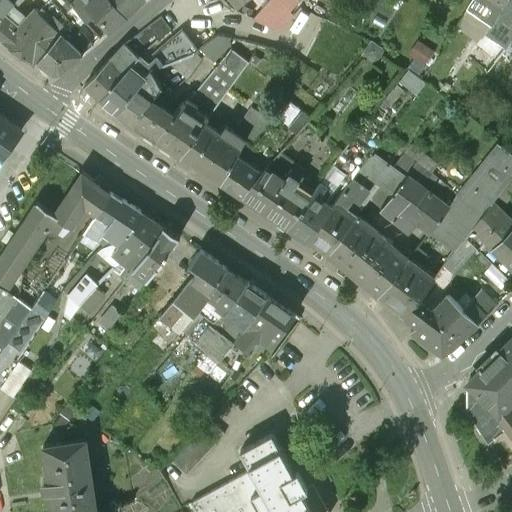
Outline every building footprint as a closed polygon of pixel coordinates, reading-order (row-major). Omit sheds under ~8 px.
[(0,0),(0,18),(16,1),(14,0),(0,0)] [(88,6),(83,0),(76,0),(71,5),(88,25),(97,17),(88,6)] [(94,0),(88,6),(97,17),(109,31),(126,16),(127,17),(143,0),(94,0)] [(268,0),(254,18),(280,29),(289,17),(284,13),(295,0),(268,0)] [(511,41),(511,38),(511,24),(498,14),(480,0),(469,0),(467,4),(459,17),(483,34),(492,42),(496,39),(507,47),(510,43),(511,41)] [(480,0),(498,14),(506,0),(480,0)] [(35,9),(3,39),(35,65),(38,61),(60,33),(35,9)] [(167,32),(158,19),(147,28),(157,40),(167,32)] [(72,21),(60,33),(38,61),(53,72),(59,71),(94,44),(72,21)] [(138,58),(102,99),(118,112),(154,68),(195,51),(199,48),(181,29),(150,56),(145,51),(138,58)] [(217,34),(200,48),(214,61),(225,48),(230,45),(229,41),(230,37),(217,34)] [(126,44),(85,86),(102,99),(138,58),(126,44)] [(230,49),(189,100),(196,104),(194,108),(207,117),(248,63),(230,49)] [(405,65),(395,78),(412,90),(421,77),(405,65)] [(154,68),(118,112),(133,123),(150,100),(154,94),(163,86),(154,68)] [(173,115),(158,105),(140,129),(180,155),(207,117),(194,108),(196,104),(189,100),(188,99),(185,102),(183,101),(173,115)] [(140,129),(158,105),(150,100),(133,123),(140,129)] [(233,124),(248,136),(262,119),(247,108),(233,124)] [(0,115),(0,160),(22,131),(0,115)] [(214,129),(190,161),(220,180),(233,157),(227,153),(234,141),(240,145),(244,137),(223,125),(218,132),(214,129)] [(448,203),(430,226),(455,248),(464,236),(467,233),(466,232),(491,200),(511,174),(511,155),(496,143),(448,203)] [(393,164),(372,150),(353,174),(335,199),(343,205),(347,203),(353,196),(359,200),(374,178),(392,190),(406,173),(393,164)] [(448,203),(420,183),(430,171),(402,151),(393,164),(406,173),(392,190),(379,207),(408,229),(417,218),(429,227),(430,226),(448,203)] [(261,169),(235,153),(233,157),(220,180),(240,193),(256,174),(261,169)] [(317,180),(286,224),(306,238),(331,203),(324,198),(348,165),(336,156),(323,173),(317,180)] [(280,190),(256,174),(240,193),(282,221),(317,180),(323,173),(305,160),(280,190)] [(56,213),(72,226),(84,209),(96,218),(112,194),(83,173),(55,213),(56,213)] [(144,214),(124,201),(112,194),(96,218),(109,225),(102,235),(119,244),(144,214)] [(331,203),(306,238),(329,254),(357,215),(343,205),(335,199),(331,203)] [(38,200),(0,258),(0,282),(32,306),(60,271),(55,268),(53,270),(48,266),(42,273),(28,263),(33,257),(29,254),(56,213),(55,213),(38,200)] [(511,220),(491,200),(466,232),(467,233),(464,236),(476,248),(484,239),(492,246),(511,225),(511,220)] [(144,214),(119,244),(113,251),(124,261),(157,222),(144,214)] [(396,245),(357,215),(329,254),(366,283),(396,245)] [(157,222),(124,261),(136,270),(168,229),(157,222)] [(511,225),(492,246),(511,264),(511,225)] [(168,229),(136,270),(148,279),(181,236),(168,229)] [(455,248),(446,259),(457,268),(476,248),(464,236),(455,248)] [(408,254),(378,293),(390,303),(423,266),(419,262),(426,251),(417,243),(408,254)] [(396,245),(366,283),(378,293),(408,254),(396,245)] [(227,268),(201,249),(199,250),(200,250),(189,263),(198,271),(193,277),(189,281),(186,287),(161,315),(169,322),(168,322),(172,326),(186,310),(193,316),(213,292),(211,290),(227,268)] [(115,268),(102,256),(90,267),(103,280),(115,268)] [(434,274),(423,266),(390,303),(403,313),(416,297),(434,274)] [(218,294),(208,306),(221,315),(248,282),(238,275),(222,296),(218,294)] [(88,295),(72,280),(61,291),(81,305),(87,296),(88,295)] [(432,309),(416,297),(403,313),(417,323),(410,328),(443,354),(498,304),(474,281),(462,291),(456,287),(432,309)] [(0,340),(6,344),(32,306),(0,282),(0,340)] [(88,295),(87,296),(81,305),(90,312),(106,292),(97,286),(88,295)] [(254,287),(237,311),(247,318),(264,294),(254,287)] [(236,335),(219,358),(232,367),(255,336),(272,349),(297,315),(267,295),(236,335)] [(121,312),(113,305),(100,322),(108,329),(121,312)] [(223,334),(198,316),(184,335),(219,358),(236,335),(227,328),(223,334)] [(509,404),(511,401),(511,339),(469,382),(481,395),(497,416),(509,404)] [(18,361),(0,387),(14,397),(33,371),(18,361)] [(497,416),(481,395),(468,410),(488,443),(503,432),(496,423),(500,420),(497,416)] [(511,408),(509,404),(497,416),(500,420),(511,434),(511,408)] [(210,418),(172,459),(187,475),(226,433),(210,418)] [(328,511),(313,482),(307,485),(298,469),(294,472),(272,432),(241,449),(251,468),(191,501),(197,511),(328,511)] [(84,437),(44,444),(49,478),(43,479),(45,491),(51,490),(54,511),(66,511),(96,508),(84,437)]
